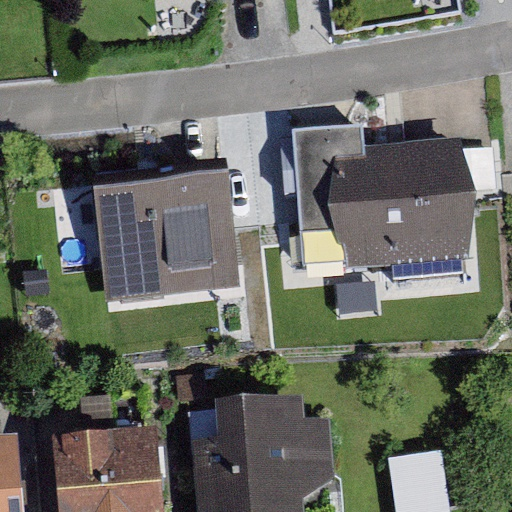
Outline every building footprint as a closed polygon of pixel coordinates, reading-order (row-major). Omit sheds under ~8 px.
[(377,137),(294,143),(299,202),(315,200),(321,276),(413,269),(414,282),(487,276),(483,207),(506,184),(503,152),(379,162),(377,137)] [(237,172),(112,188),(125,292),(171,286),(173,299),(251,290),(237,172)] [(182,511),(177,443),(131,447),(128,405),(95,408),(99,449),(76,451),(81,511),(182,511)] [(318,511),(319,509),(349,482),(343,428),(323,430),(321,408),(237,415),(240,455),(211,457),(215,511),(318,511)] [(0,511),(46,511),(41,452),(0,455),(0,511)] [(456,511),(449,462),(405,469),(411,511),(456,511)]
